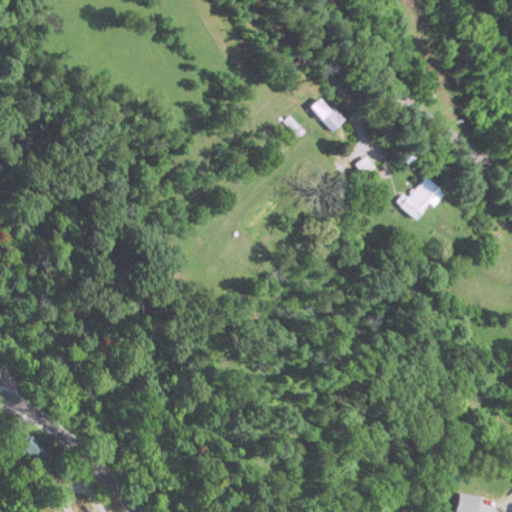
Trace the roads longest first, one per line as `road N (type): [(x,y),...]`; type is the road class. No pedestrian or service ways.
road 1 (tertiary): [(511,184),(390,90),(317,0)]
road 2 (residential): [(0,399),(106,485),(121,511)]
